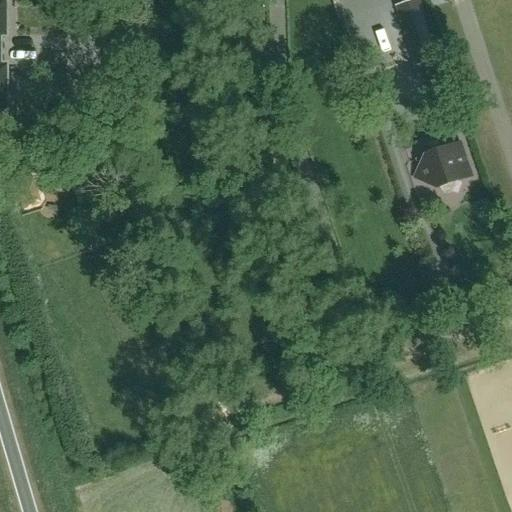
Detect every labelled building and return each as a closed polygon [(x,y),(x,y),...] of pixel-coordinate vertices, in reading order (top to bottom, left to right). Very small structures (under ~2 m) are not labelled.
[(0,0),(0,112),(10,113),(10,68),(3,68),(3,42),(9,42),(8,0),(0,0)] [(113,0),(114,8),(127,6),(126,0),(113,0)] [(419,0),(415,0),(395,7),(415,68),(439,60),(419,0)] [(117,11),(119,24),(134,22),(133,9),(117,11)] [(438,188),(473,176),(461,143),(426,155),(424,160),(418,162),(420,168),(416,177),(438,188)] [(31,178),(14,183),(23,211),(40,206),(31,178)]
